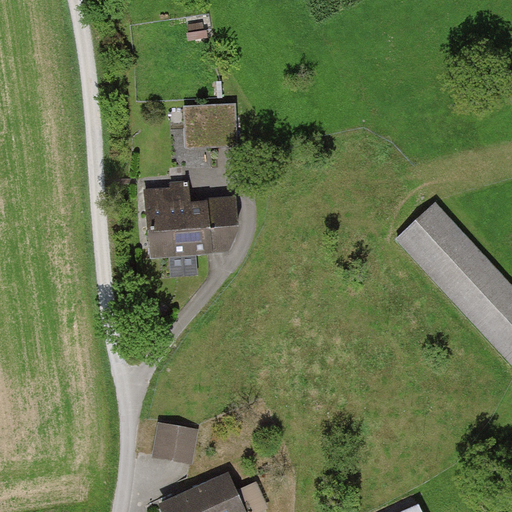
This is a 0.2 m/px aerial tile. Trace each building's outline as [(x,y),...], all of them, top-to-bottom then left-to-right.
[(240,144),(238,99),(187,102),(189,147),(240,144)] [(190,191),(148,194),(153,261),(238,254),(234,205),(191,208),(190,191)] [(511,285),(443,208),(404,242),(511,363),(511,285)] [(204,431),(163,424),(157,460),(198,467),(204,431)] [(233,476),(167,504),(170,511),(270,511),(259,484),(239,492),(233,476)]
